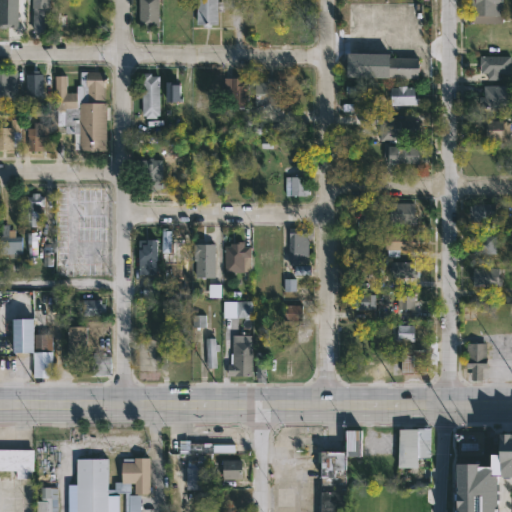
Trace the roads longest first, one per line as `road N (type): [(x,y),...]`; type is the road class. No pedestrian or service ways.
road 1 (secondary): [(0,404),(511,402)]
road 2 (residential): [(121,404),(122,0)]
road 3 (residential): [(326,404),(326,0)]
road 4 (residential): [(446,403),(451,0)]
road 5 (residential): [(326,56),(0,51)]
road 6 (residential): [(327,213),(123,212)]
road 7 (residential): [(511,187),(327,186)]
road 8 (residential): [(123,171),(0,171)]
